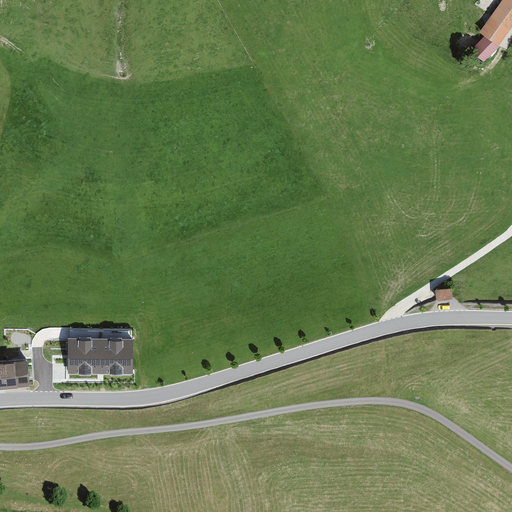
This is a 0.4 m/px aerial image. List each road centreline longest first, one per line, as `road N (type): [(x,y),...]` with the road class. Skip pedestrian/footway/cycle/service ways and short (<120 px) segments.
road 1 (residential): [(511,470),(434,415),(366,401),(0,445)]
road 2 (tertiary): [(511,319),(392,326),(142,399),(0,401)]
